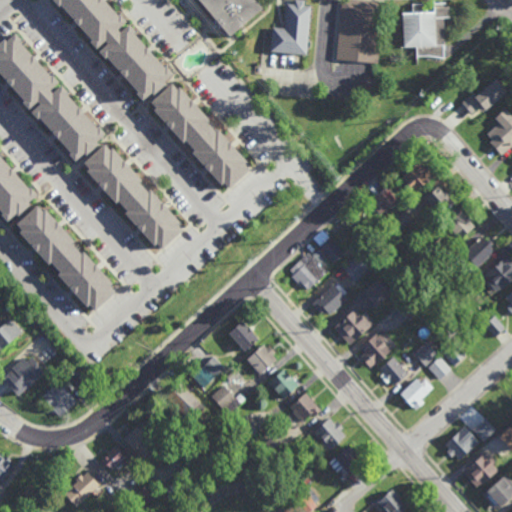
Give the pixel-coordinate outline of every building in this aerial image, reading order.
[(50,2),(52,0),(103,0),(172,75),(142,104),(50,2)] [(253,0),(258,6),(225,33),(197,0),(253,0)] [(310,6),(304,5),(304,0),(294,0),(294,4),(286,4),(285,28),(272,27),(271,52),(308,54),(310,6)] [(376,62),(335,58),(339,0),(371,0),(382,1),(376,62)] [(422,9),(424,9),(424,7),(431,6),(431,9),(432,9),(433,6),(447,5),(447,15),(442,15),(444,48),(442,48),(442,57),(427,54),(415,54),(415,45),(402,46),(401,10),(411,10),(411,2),(422,2),(422,9)] [(0,80),(0,46),(12,36),(103,135),(74,164),(0,80)] [(479,108),(482,111),(506,92),(496,79),(475,97),(472,94),(461,102),(471,114),(479,108)] [(149,107),(174,83),(252,168),(226,193),(149,107)] [(501,156),(503,155),(507,159),(511,153),(511,118),(504,110),(494,119),(498,124),(486,136),(492,142),(490,144),(501,156)] [(81,168),(106,144),(183,228),(160,254),(81,168)] [(0,217),(6,224),(37,197),(0,156),(0,217)] [(415,192),(434,175),(423,162),(417,168),(414,165),(400,178),(415,192)] [(387,207),(375,195),(384,186),(396,198),(387,207)] [(425,200),(442,217),(454,204),(439,187),(425,200)] [(380,213),(370,204),(376,199),(385,208),(380,213)] [(12,228),(39,204),(118,290),(92,314),(12,228)] [(395,232),(388,224),(403,210),(411,218),(395,232)] [(461,213),(465,219),(468,216),(472,221),(470,223),(474,228),(459,242),(445,226),(461,213)] [(424,251),(416,242),(435,225),(443,234),(424,251)] [(333,262),(319,247),(320,245),(313,238),(322,229),(343,252),(333,262)] [(484,241),(494,253),(476,269),(465,255),(484,241)] [(320,263),(312,254),(318,247),(327,256),(320,263)] [(306,291),(327,272),(307,254),(290,271),(306,291)] [(354,281),(341,267),(357,254),(369,268),(354,281)] [(444,277),(436,269),(446,259),(454,268),(444,277)] [(509,259),(511,262),(511,281),(499,292),(486,275),(503,259),(505,261),(509,259)] [(375,306),(362,291),(377,279),(389,293),(375,306)] [(329,316),(347,300),(333,285),(311,305),(321,315),(325,311),(329,316)] [(511,291),(502,300),(511,312),(511,291)] [(408,320),(395,306),(410,293),(422,306),(408,320)] [(348,344),(372,327),(358,308),(334,327),(348,344)] [(494,337),(483,325),(494,316),(505,328),(494,337)] [(0,348),(22,334),(11,320),(0,327),(0,348)] [(242,322),(258,340),(239,356),(231,348),(238,343),(228,332),(242,322)] [(370,368),(390,352),(375,334),(360,348),(369,359),(365,363),(370,368)] [(425,367),(412,354),(425,342),(437,354),(425,367)] [(455,367),(454,365),(453,366),(442,353),(454,342),(465,354),(465,355),(467,357),(455,367)] [(263,346),(266,351),(270,347),(275,353),(272,356),(275,361),(259,375),(247,360),(263,346)] [(438,380),(427,367),(439,356),(450,369),(438,380)] [(14,371),(34,394),(55,374),(46,364),(39,369),(29,357),(14,371)] [(194,377),(214,357),(224,368),(203,388),(194,377)] [(395,386),(407,374),(393,358),(379,369),(384,374),(381,376),(387,384),(390,381),(395,386)] [(283,369),(298,386),(283,398),(270,383),(283,369)] [(415,411),(423,403),(420,400),(432,387),(425,379),(421,383),(416,378),(401,393),(415,411)] [(43,397),(60,418),(77,402),(58,383),(43,397)] [(180,385),(204,408),(198,414),(194,410),(186,418),(167,399),(180,385)] [(227,415),(222,410),(224,409),(212,396),(224,385),(240,403),(227,415)] [(306,393),(320,410),(311,419),(308,416),(303,421),(290,407),(306,393)] [(256,431),(245,441),(232,426),(243,416),(256,431)] [(329,419),(335,425),(338,423),(342,428),(339,431),(345,437),(330,451),(313,433),(329,419)] [(483,442),(472,430),(484,419),(495,430),(483,442)] [(511,449),(510,451),(496,437),(509,425),(511,428),(511,449)] [(140,426),(157,444),(142,459),(123,439),(140,426)] [(459,461),(479,442),(464,426),(445,446),(450,452),(447,454),(452,459),(455,456),(459,461)] [(266,464),(255,452),(271,437),(282,450),(266,464)] [(255,451),(251,446),(256,442),(260,447),(255,451)] [(193,472),(179,457),(195,443),(209,458),(193,472)] [(111,471),(126,458),(115,447),(100,461),(108,472),(111,471)] [(348,448),(361,464),(349,475),(335,459),(348,448)] [(499,471),(486,452),(462,473),(476,490),(499,471)] [(282,481),(270,468),(283,456),(295,468),(282,481)] [(0,457),(12,467),(0,484),(0,457)] [(76,507),(99,486),(87,473),(82,478),(80,476),(76,481),(78,483),(65,493),(76,507)] [(496,511),(511,497),(511,483),(505,475),(482,497),(496,511)] [(147,502),(138,493),(150,482),(159,491),(147,502)] [(303,510),(289,494),(301,484),(314,500),(303,510)] [(392,491),(407,510),(404,511),(386,511),(378,503),(392,491)] [(124,511),(115,511),(110,505),(119,498),(128,509),(124,511)]
